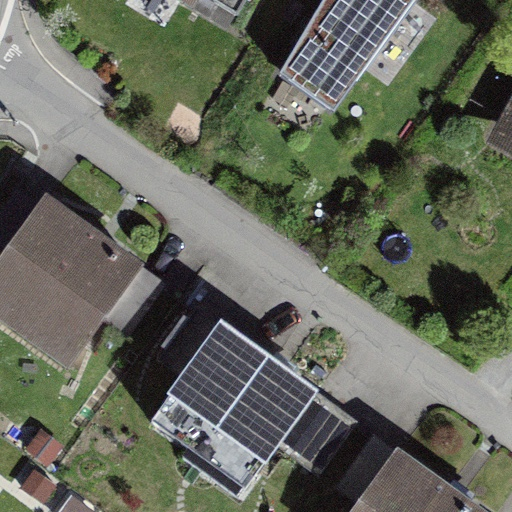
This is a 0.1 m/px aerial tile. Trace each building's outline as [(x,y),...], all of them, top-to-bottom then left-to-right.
[(248,0),(205,0),(237,19),(248,0)] [(419,0),(332,0),(283,68),(338,110),(419,0)] [(511,121),(490,166),(511,176),(511,121)] [(146,277),(50,212),(0,285),(0,333),(74,383),(146,277)] [(319,399),(223,334),(151,441),(247,505),(319,399)] [(475,511),(401,462),(367,511),(475,511)]
